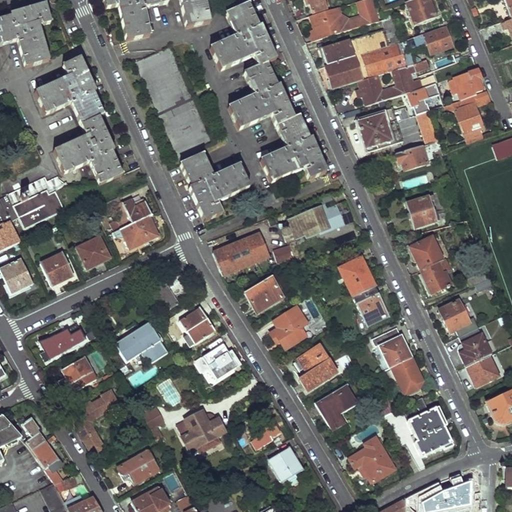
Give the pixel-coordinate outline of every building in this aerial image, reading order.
[(120,19),(125,42),(150,36),(144,9),(149,8),(148,5),(157,4),(158,6),(167,3),(166,0),(180,0),(182,5),(180,6),(185,28),(209,23),(203,0),(103,0),(105,9),(120,7),(123,18),(120,19)] [(310,6),(313,14),(325,10),(321,0),(304,0),(306,7),(310,6)] [(351,21),(340,15),(338,9),(311,17),(319,42),(378,22),(370,0),(366,0),(356,3),(361,17),(351,21)] [(405,5),(413,26),(434,18),(426,0),(417,0),(413,2),(405,5)] [(0,45),(2,45),(1,43),(10,40),(11,42),(18,41),(26,67),(49,60),(44,39),(41,40),(37,28),(51,24),(47,4),(10,14),(10,17),(0,20),(0,45)] [(302,167),(308,181),(327,173),(311,139),(308,140),(297,117),(294,119),(278,85),(276,85),(266,63),(275,59),(260,25),(258,26),(248,4),(225,13),(229,22),(231,21),(234,29),(232,31),(235,36),(209,47),(219,70),(240,61),(239,59),(251,54),(257,67),(243,74),(246,81),(249,81),(253,89),(250,90),(253,96),(228,109),(238,131),(260,121),(259,119),(271,114),(280,136),(282,135),(286,143),(283,144),(286,150),(260,161),(269,184),(291,174),(290,173),(302,167)] [(405,42),(393,20),(392,10),(382,13),(384,20),(381,21),(384,30),(321,50),(327,66),(405,42)] [(511,19),(511,20),(501,24),(504,32),(510,30),(511,35),(511,19)] [(423,37),(430,55),(451,47),(445,29),(423,37)] [(325,67),(333,91),(358,83),(369,80),(366,70),(374,67),(378,77),(392,72),(407,68),(398,44),(389,47),(327,66),(325,67)] [(134,63),(178,159),(215,143),(172,46),(134,63)] [(412,66),(415,75),(437,66),(434,58),(412,66)] [(95,177),(99,185),(122,175),(112,152),(115,151),(99,117),(104,115),(93,93),(95,92),(80,59),(63,66),(69,81),(58,86),(57,84),(36,94),(46,116),(71,105),(74,111),(76,110),(79,117),(77,118),(87,140),(75,145),(74,143),(53,152),(63,174),(89,163),(92,169),(94,168),(97,176),(95,177)] [(390,91),(393,100),(409,95),(422,91),(418,82),(418,81),(411,83),(409,77),(415,75),(412,66),(407,68),(392,72),(397,88),(390,91)] [(443,82),(447,91),(467,84),(470,92),(472,92),(473,95),(482,91),(478,81),(480,80),(477,71),(443,82)] [(387,102),(378,77),(369,80),(358,83),(360,90),(356,91),(360,100),(363,99),(366,108),(387,102)] [(418,82),(422,91),(432,87),(429,78),(418,82)] [(409,95),(413,106),(425,102),(439,97),(435,86),(432,87),(422,91),(409,95)] [(490,104),(486,94),(478,96),(470,99),(472,106),(455,113),(464,137),(481,130),(482,130),(475,110),(490,104)] [(429,113),(425,102),(413,106),(417,117),(428,113),(429,113)] [(403,143),(392,110),(357,122),(368,155),(403,143)] [(416,117),(428,146),(441,142),(428,113),(417,117),(416,117)] [(481,130),(464,137),(466,141),(468,145),(485,139),(481,130)] [(466,141),(464,137),(455,140),(457,145),(466,141)] [(511,141),(491,148),(496,161),(511,155),(511,141)] [(402,163),(405,172),(427,166),(423,152),(429,151),(428,146),(396,155),(399,164),(402,163)] [(197,207),(204,224),(222,216),(216,201),(227,196),(228,198),(250,188),(239,165),(213,176),(210,170),(207,171),(204,163),(207,162),(203,154),(180,166),(191,189),(188,190),(192,198),(195,196),(199,206),(197,207)] [(0,225),(2,224),(3,225),(14,220),(15,221),(19,219),(25,230),(79,203),(69,185),(68,185),(58,177),(47,182),(45,178),(0,199),(0,225)] [(377,201),(389,198),(387,189),(373,192),(377,201)] [(119,196),(97,207),(99,211),(121,201),(119,196)] [(408,205),(413,230),(435,223),(430,204),(435,203),(433,197),(408,205)] [(152,215),(143,199),(133,204),(132,201),(123,205),(129,217),(119,222),(117,219),(115,221),(113,217),(110,218),(112,223),(111,223),(115,233),(152,215)] [(129,217),(123,205),(118,208),(123,217),(117,219),(119,222),(129,217)] [(291,221),(297,238),(317,230),(318,232),(342,224),(337,208),(326,210),(324,206),(319,208),(319,210),(291,221)] [(158,229),(152,215),(115,233),(112,234),(114,237),(122,233),(130,250),(159,237),(156,230),(158,229)] [(78,248),(88,268),(110,258),(100,237),(78,248)] [(213,253),(223,276),(270,261),(261,237),(213,253)] [(410,249),(420,271),(443,261),(432,238),(410,249)] [(294,260),(291,248),(274,253),(278,265),(294,260)] [(42,262),(53,285),(74,275),(63,253),(42,262)] [(339,270),(353,298),(375,288),(361,259),(339,270)] [(0,269),(12,294),(34,283),(22,260),(0,269)] [(420,271),(431,295),(451,286),(446,275),(451,272),(446,261),(443,261),(420,271)] [(465,281),(468,289),(489,279),(485,272),(465,281)] [(150,291),(165,313),(191,296),(180,278),(176,277),(152,288),(152,290),(150,291)] [(245,295),(256,313),(282,299),(271,280),(245,295)] [(476,287),(479,293),(492,287),(489,280),(476,287)] [(353,298),(366,327),(388,316),(375,288),(353,298)] [(439,312),(449,334),(469,325),(459,303),(439,312)] [(206,319),(199,308),(197,310),(204,320),(206,319)] [(308,325),(298,308),(275,322),(279,329),(275,332),(281,342),(285,351),(303,340),(297,332),(301,329),(308,325)] [(178,322),(193,345),(208,334),(207,331),(212,328),(206,319),(204,320),(197,310),(178,322)] [(116,344),(127,362),(141,353),(150,365),(169,354),(149,323),(116,344)] [(40,342),(49,360),(85,340),(78,325),(46,341),(40,342)] [(378,347),(389,369),(391,369),(411,359),(396,328),(371,340),(375,348),(378,347)] [(307,338),(301,329),(297,332),(303,340),(307,338)] [(280,342),(275,332),(271,335),(277,344),(280,342)] [(193,345),(187,335),(183,338),(188,347),(193,345)] [(459,355),(466,369),(488,357),(490,356),(480,336),(462,345),(465,352),(459,355)] [(222,345),(218,348),(228,363),(232,360),(222,345)] [(209,369),(216,381),(237,367),(232,360),(228,363),(218,348),(195,363),(202,373),(209,369)] [(300,381),(306,392),(336,374),(320,349),(294,364),(303,379),(300,381)] [(477,383),(479,387),(498,378),(488,357),(466,369),(474,385),(477,383)] [(62,389),(66,397),(96,379),(89,367),(91,366),(89,361),(86,362),(84,358),(61,371),(65,379),(69,385),(62,389)] [(391,369),(404,397),(417,391),(416,386),(421,383),(411,359),(391,369)] [(135,388),(147,380),(141,370),(129,378),(135,388)] [(115,377),(112,373),(103,378),(106,382),(115,377)] [(169,378),(157,385),(171,409),(183,401),(169,378)] [(69,385),(65,379),(58,382),(62,389),(69,385)] [(315,405),(332,433),(346,425),(340,415),(358,404),(347,386),(315,405)] [(93,453),(96,453),(101,450),(100,448),(99,446),(101,444),(92,426),(94,425),(96,417),(119,403),(111,391),(102,396),(103,398),(92,404),(91,402),(84,406),(85,408),(73,415),(72,420),(77,427),(75,428),(82,441),(84,440),(90,451),(92,450),(93,453)] [(504,425),(511,421),(511,392),(490,403),(494,413),(490,415),(495,424),(499,425),(502,425),(504,425)] [(383,419),(396,412),(390,399),(377,406),(383,419)] [(414,403),(418,413),(426,409),(422,399),(414,403)] [(485,405),(490,415),(494,413),(490,403),(485,405)] [(157,408),(142,416),(149,431),(164,424),(157,408)] [(452,444),(435,410),(408,423),(418,441),(414,443),(422,459),(452,444)] [(180,434),(189,451),(223,432),(216,420),(208,425),(201,413),(185,423),(189,429),(180,434)] [(250,443),(255,453),(273,441),(276,440),(282,436),(270,416),(260,422),(262,424),(250,430),(253,435),(247,438),(250,443)] [(12,429),(0,417),(0,474),(8,470),(3,460),(28,448),(26,445),(23,441),(12,429)] [(28,448),(31,451),(44,441),(36,430),(38,428),(30,420),(22,425),(20,423),(12,429),(23,441),(27,438),(29,442),(26,445),(28,448)] [(365,464),(376,483),(394,471),(380,447),(377,441),(376,439),(368,443),(370,446),(348,460),(354,470),(365,464)] [(54,483),(59,481),(52,471),(60,464),(44,441),(31,451),(36,455),(53,483),(54,483)] [(270,460),(284,483),(302,471),(288,449),(270,460)] [(129,475),(135,485),(160,471),(149,451),(118,469),(120,474),(122,475),(123,476),(125,476),(129,475)] [(54,483),(58,490),(82,482),(78,475),(59,481),(54,483)] [(42,489),(52,511),(67,511),(67,510),(64,503),(58,490),(54,483),(53,483),(42,489)] [(132,504),(136,511),(164,511),(171,509),(160,489),(132,504)] [(452,495),(450,511),(460,511),(461,511),(464,511),(467,511),(468,495),(452,495)] [(79,496),(64,503),(67,510),(67,511),(100,511),(92,498),(82,503),(79,496)] [(178,504),(181,511),(188,511),(195,510),(189,499),(178,504)] [(385,511),(404,511),(406,501),(385,511)] [(0,511),(15,511),(11,503),(0,508),(0,511)]
